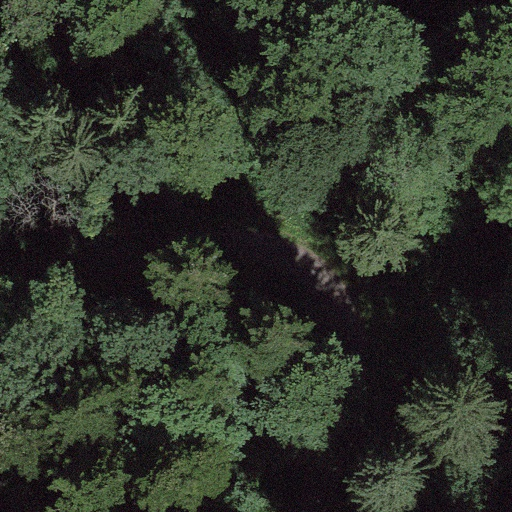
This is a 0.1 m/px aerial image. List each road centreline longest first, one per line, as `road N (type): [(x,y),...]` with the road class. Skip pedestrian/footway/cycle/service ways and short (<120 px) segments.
road 1 (track): [(0,281),(211,235),(294,251),(353,323),(353,375),(306,511)]
road 2 (track): [(353,323),(511,257)]
